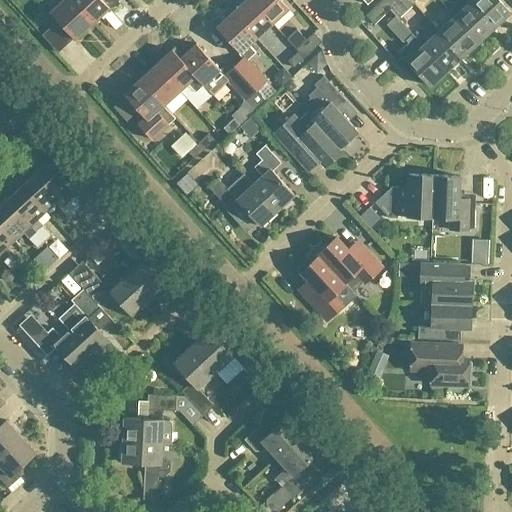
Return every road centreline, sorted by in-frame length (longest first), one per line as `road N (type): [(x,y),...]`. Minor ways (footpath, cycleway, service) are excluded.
road 1 (residential): [(498,511),(510,178),(467,130)]
road 2 (residential): [(240,288),(407,130)]
road 3 (unclassified): [(314,0),(336,28),(347,67),(407,130)]
road 4 (residential): [(0,324),(118,216)]
road 5 (residential): [(58,481),(62,418),(0,346)]
road 6 (residential): [(69,96),(173,0)]
